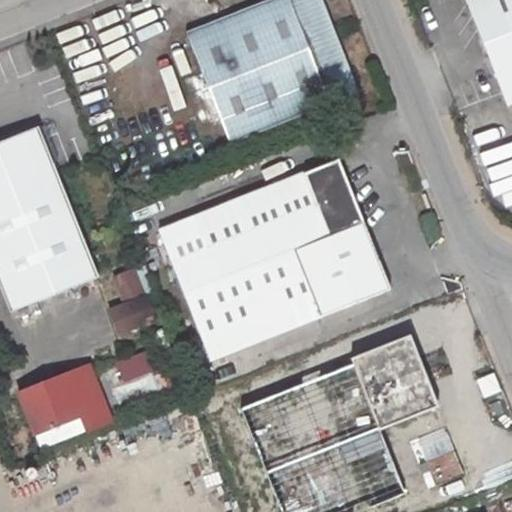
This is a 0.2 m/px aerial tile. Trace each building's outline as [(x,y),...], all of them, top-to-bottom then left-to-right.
[(320,0),(267,0),(186,33),(230,144),(358,93),(320,0)] [(511,0),(466,0),(503,92),(511,88),(511,0)] [(37,128),(0,142),(0,288),(10,312),(97,277),(37,128)] [(303,175),(158,232),(210,362),(319,318),(389,290),(337,160),(303,175)] [(140,259),(132,262),(151,310),(159,306),(140,259)] [(134,270),(113,278),(124,304),(145,296),(134,270)] [(145,297),(108,311),(118,336),(154,322),(145,297)] [(168,329),(154,335),(164,358),(178,352),(168,329)] [(408,337),(350,360),(378,430),(436,407),(408,337)] [(149,352),(119,365),(125,380),(156,368),(149,352)] [(88,366),(18,394),(34,434),(40,449),(110,422),(88,366)] [(449,431),(412,437),(420,485),(457,478),(449,431)] [(305,511),(346,511),(363,507),(361,502),(415,486),(408,461),(377,470),(368,441),(287,465),(295,493),(299,492),(305,511)] [(511,473),(506,458),(479,468),(487,490),(511,479),(511,473)]
